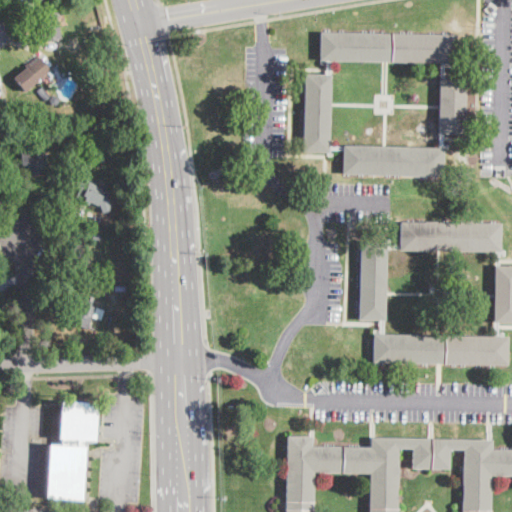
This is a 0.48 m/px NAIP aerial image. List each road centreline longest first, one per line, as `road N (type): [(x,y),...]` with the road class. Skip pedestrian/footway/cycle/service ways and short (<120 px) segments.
road 1 (primary): [(132,0),(159,104),(172,210),(183,511)]
road 2 (residential): [(0,364),(180,357)]
road 3 (tertiary): [(140,25),(281,0)]
road 4 (residential): [(27,363),(23,238)]
